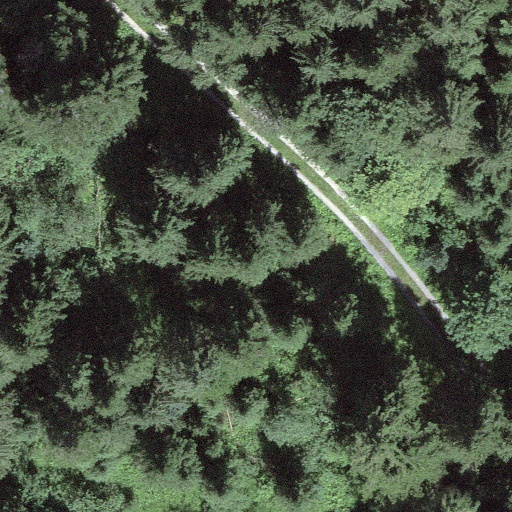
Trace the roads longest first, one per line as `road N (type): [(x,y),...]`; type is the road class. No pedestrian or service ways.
road 1 (track): [(511,412),(271,139),(129,0)]
road 2 (track): [(0,471),(150,511)]
